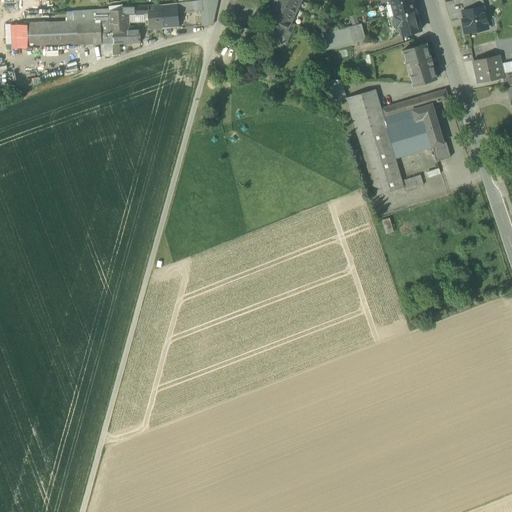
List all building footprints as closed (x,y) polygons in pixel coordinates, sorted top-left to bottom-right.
[(217,0),(208,0),(194,1),(195,11),(202,11),(202,25),(212,25),(217,0)] [(237,11),(241,0),(230,0),(228,8),(237,11)] [(277,0),(271,14),(289,22),(298,0),(277,0)] [(391,16),(395,15),(415,10),(415,8),(416,3),(413,0),(412,0),(390,0),(391,4),(388,4),(391,16)] [(465,10),(483,7),(481,0),(477,0),(476,0),(464,3),(465,10)] [(177,12),(195,11),(194,1),(176,3),(177,12)] [(176,3),(161,5),(164,28),(179,27),(177,12),(176,3)] [(151,30),(164,28),(161,5),(148,7),(149,13),(151,30)] [(463,25),(465,33),(484,29),(483,23),(485,19),(483,7),(465,10),(462,11),(464,19),(465,25),(463,25)] [(236,16),(237,11),(228,8),(226,13),(236,16)] [(27,24),(28,47),(102,44),(102,33),(110,33),(109,10),(113,10),(113,9),(74,11),(74,12),(52,14),(52,22),(27,23),(27,24)] [(110,33),(113,33),(120,32),(120,29),(125,29),(124,14),(124,10),(118,10),(113,10),(109,10),(110,33)] [(416,14),(415,10),(395,15),(400,35),(420,30),(419,25),(421,22),(419,15),(416,14)] [(129,14),(129,22),(145,22),(145,13),(129,14)] [(295,24),(289,22),(271,14),(267,23),(268,24),(264,33),(284,43),(289,33),(290,34),(295,24)] [(355,14),(349,16),(351,25),(358,22),(355,14)] [(28,47),(27,24),(11,25),(12,48),(28,47)] [(361,24),(348,27),(352,42),(365,39),(365,38),(361,24)] [(333,46),(352,42),(348,27),(330,32),(333,46)] [(120,29),(120,32),(121,43),(140,41),(140,28),(130,29),(125,29),(120,29)] [(242,28),(238,45),(247,47),(251,30),(242,28)] [(324,49),(333,46),(330,32),(323,33),(323,36),(324,49)] [(102,44),(114,43),(113,33),(110,33),(102,33),(102,44)] [(409,73),(413,86),(421,83),(421,84),(428,82),(428,81),(436,79),(432,64),(433,64),(431,58),(430,58),(426,44),(417,46),(411,48),(403,51),(406,63),(409,62),(412,72),(409,73)] [(246,50),(247,47),(238,45),(236,53),(246,55),(246,50)] [(473,60),(477,83),(503,78),(502,74),(501,68),(498,69),(495,56),(498,56),(498,55),(473,60)] [(503,78),(504,84),(511,81),(511,71),(502,74),(503,78)] [(327,80),(334,102),(346,99),(340,80),(327,80)] [(395,157),(384,118),(381,108),(375,89),(346,98),(375,196),(404,187),(402,180),(395,157)] [(384,118),(420,107),(432,104),(448,99),(445,89),(381,108),(384,118)] [(432,104),(420,107),(432,147),(435,146),(443,143),(432,104)] [(395,157),(432,147),(420,107),(384,118),(395,157)] [(446,142),(443,143),(435,146),(436,151),(434,152),(433,152),(436,161),(450,157),(446,142)] [(426,172),(428,177),(440,173),(439,168),(426,172)] [(421,175),(402,180),(404,187),(405,191),(423,185),(421,175)] [(389,218),(383,220),(387,234),(394,232),(389,218)]
